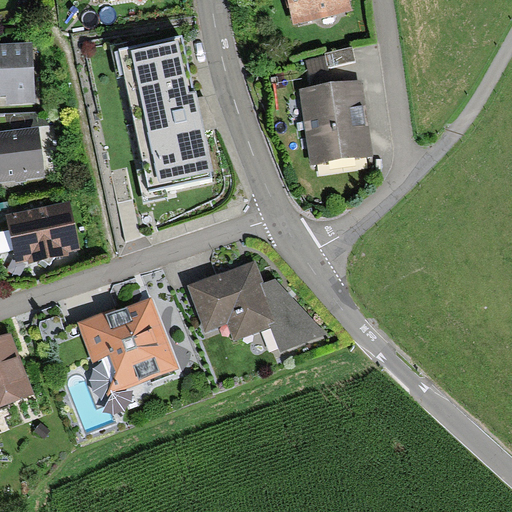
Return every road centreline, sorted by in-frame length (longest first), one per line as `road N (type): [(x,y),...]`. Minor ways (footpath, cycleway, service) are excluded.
road 1 (residential): [(382,0),(408,180),(307,259)]
road 2 (residential): [(307,259),(367,339),(511,472)]
road 3 (residential): [(278,215),(0,310)]
road 4 (residential): [(212,0),(242,126),(278,215)]
